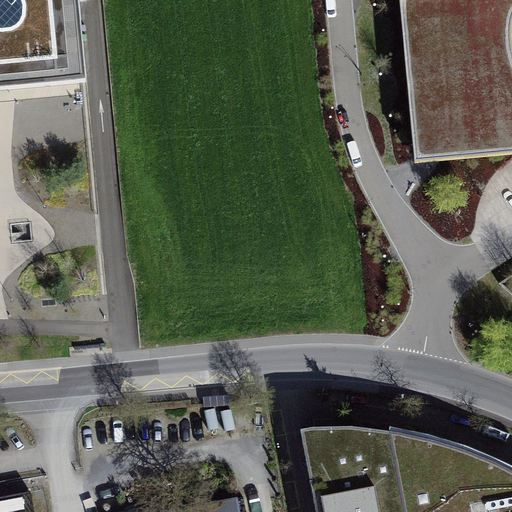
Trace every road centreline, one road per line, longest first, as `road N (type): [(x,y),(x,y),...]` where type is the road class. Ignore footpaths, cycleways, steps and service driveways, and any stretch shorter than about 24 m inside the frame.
road 1 (residential): [(420,370),(305,363),(0,386)]
road 2 (residential): [(420,370),(450,288),(511,245)]
